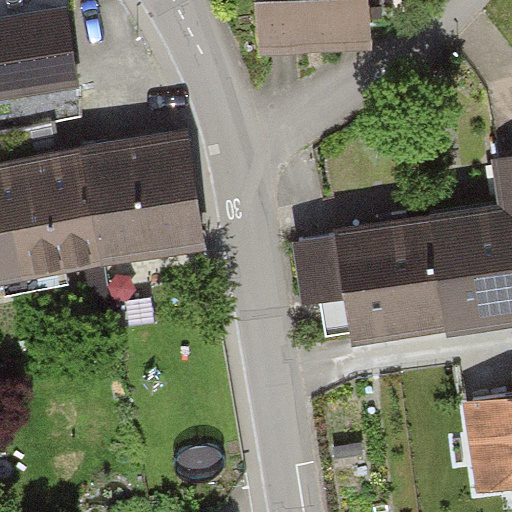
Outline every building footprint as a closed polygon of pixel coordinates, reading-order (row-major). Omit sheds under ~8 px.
[(67,0),(0,12),(0,94),(82,79),(67,0)] [(377,0),(265,0),(267,48),(379,45),(377,0)] [(196,124),(88,144),(110,264),(219,245),(196,124)] [(88,144),(0,160),(0,276),(1,284),(110,264),(88,144)] [(511,157),(500,159),(506,205),(511,248),(511,157)] [(511,248),(506,205),(352,226),(366,336),(511,316),(511,248)] [(493,485),(511,483),(511,401),(483,405),(493,485)]
